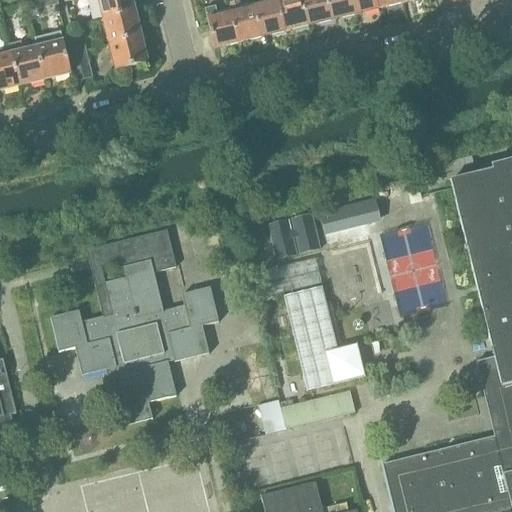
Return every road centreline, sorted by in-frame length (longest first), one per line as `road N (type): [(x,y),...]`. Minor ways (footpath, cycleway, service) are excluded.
road 1 (residential): [(193,92),(511,22)]
road 2 (residential): [(0,138),(193,92)]
